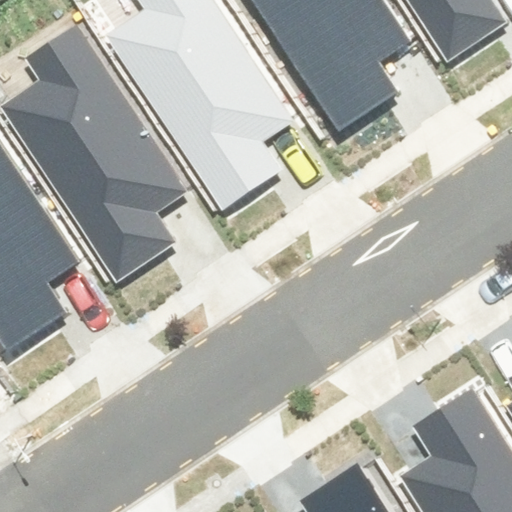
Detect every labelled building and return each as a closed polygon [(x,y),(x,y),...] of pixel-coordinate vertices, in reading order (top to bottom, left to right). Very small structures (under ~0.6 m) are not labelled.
[(296,121),(216,0),(141,0),(147,9),(108,35),(224,212),(285,172),(265,141),(296,121)] [(418,42),(390,0),(258,0),(346,133),(407,93),(387,62),(418,42)] [(404,0),(446,63),(507,23),(492,0),(404,0)] [(185,193),(75,26),(22,60),(36,81),(0,104),(0,112),(113,284),(174,244),(154,213),(185,193)] [(77,265),(0,147),(0,347),(5,355),(66,315),(46,285),(77,265)] [(511,511),(511,449),(473,391),(417,428),(436,456),(401,479),(422,511),(511,511)] [(386,511),(354,464),(298,501),(305,511),(386,511)]
